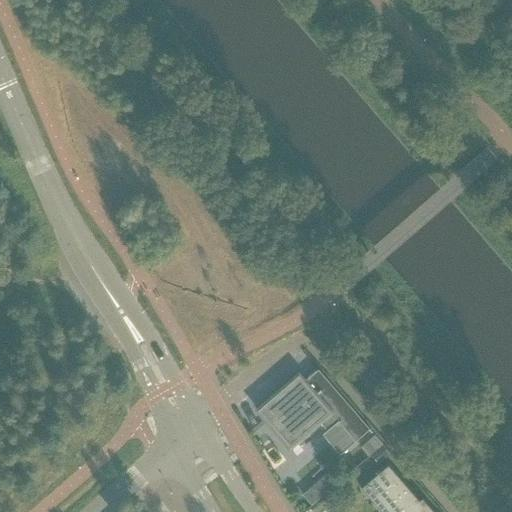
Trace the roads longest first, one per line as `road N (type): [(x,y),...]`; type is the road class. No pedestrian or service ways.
road 1 (tertiary): [(119,312),(43,177),(0,76)]
road 2 (tertiary): [(119,312),(174,448)]
road 3 (tertiary): [(199,428),(149,335),(119,312)]
